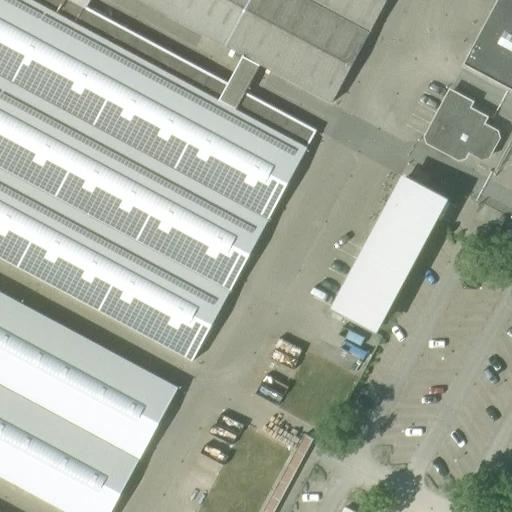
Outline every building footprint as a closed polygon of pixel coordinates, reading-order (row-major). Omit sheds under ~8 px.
[(0,0),(0,260),(193,364),(316,132),(69,0),(0,0)] [(137,0),(332,104),(387,0),(137,0)] [(511,0),(500,0),(465,67),(511,91),(511,0)] [(476,96),(450,86),(426,131),(432,142),(463,160),(474,151),(488,159),(502,135),(487,125),(490,118),(471,108),(476,96)] [(443,200),(405,180),(334,311),(372,331),(443,200)] [(112,511),(178,391),(0,295),(0,477),(63,511),(112,511)]
